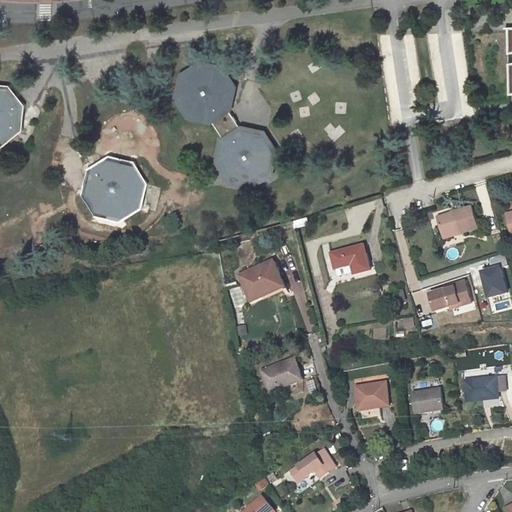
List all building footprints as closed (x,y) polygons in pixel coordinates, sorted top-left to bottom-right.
[(222,142),(217,163),(226,181),(246,186),(263,177),(269,157),(260,139),(240,133),(227,107),(232,87),(222,69),(204,64),(185,74),(179,93),(189,111),(209,117),(222,142)] [(0,143),(3,144),(20,131),(22,110),(10,93),(0,91),(0,143)] [(96,213),(118,218),(139,206),(143,184),(132,164),(112,158),(89,171),(86,194),(96,213)] [(480,230),(474,209),(439,220),(444,238),(462,233),(463,236),(480,230)] [(364,245),(333,254),(337,269),(353,265),(355,274),(371,270),(364,245)] [(274,261),(241,276),(252,302),(263,297),(261,292),(283,282),(274,261)] [(448,302),(460,299),(461,302),(470,300),(464,276),(453,279),(454,283),(444,286),(444,284),(429,288),(434,305),(448,302)] [(285,287),(283,282),(261,292),(263,297),(285,287)] [(296,359),(263,372),(271,392),(304,380),(296,359)] [(504,376),(466,381),(469,401),(498,398),(498,392),(506,391),(504,376)] [(386,383),(357,388),(361,410),(390,405),(386,383)] [(441,389),(414,393),(418,414),(444,410),(441,389)] [(324,450),(292,473),(300,484),(317,472),(323,480),(330,474),(327,470),(334,465),(324,450)] [(327,470),(330,474),(337,470),(334,465),(327,470)] [(263,496),(244,511),(275,511),(276,511),(263,496)]
